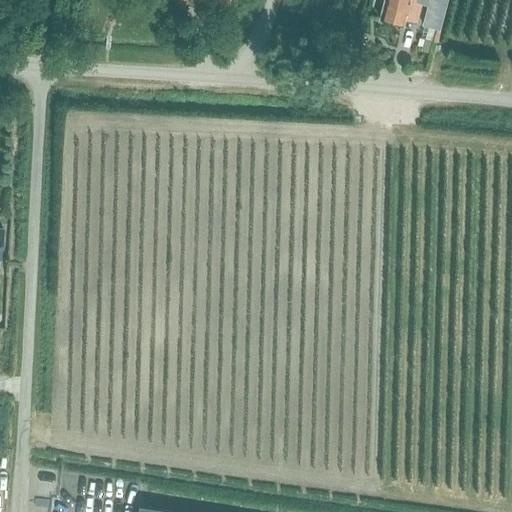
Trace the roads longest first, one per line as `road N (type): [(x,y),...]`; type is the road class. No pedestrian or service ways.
road 1 (unclassified): [(43,71),(511,99)]
road 2 (unclassified): [(43,71),(15,511)]
